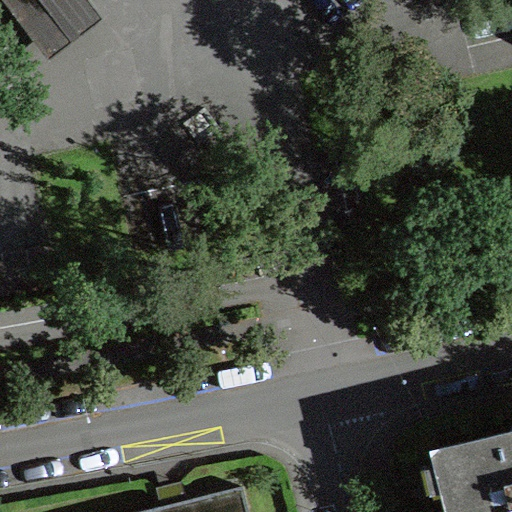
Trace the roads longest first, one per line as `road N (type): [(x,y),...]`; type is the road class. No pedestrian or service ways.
road 1 (residential): [(0,450),(310,396)]
road 2 (residential): [(310,396),(511,344)]
